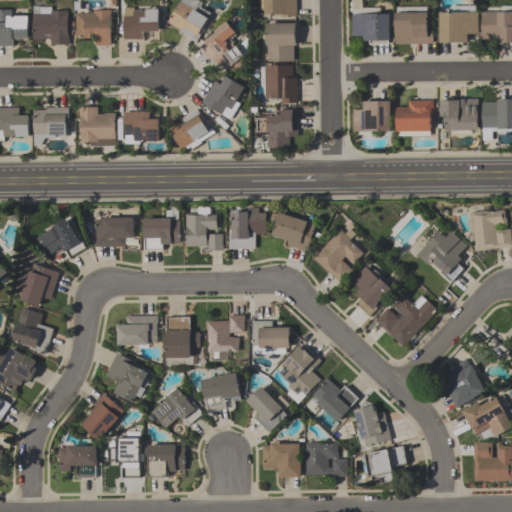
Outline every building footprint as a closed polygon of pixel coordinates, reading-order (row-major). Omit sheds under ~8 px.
[(211,14),(202,28),(204,29),(196,41),(181,32),(181,31),(167,22),(180,0),(197,0),(202,3),(200,7),(211,14)] [(265,14),(265,11),(260,11),(260,0),(296,0),(297,17),(275,17),(275,14),(265,14)] [(390,13),(390,40),(389,40),(389,44),(370,44),(370,40),(363,40),(363,35),(352,36),(351,14),(352,14),(352,0),(362,0),(362,8),(380,8),(380,13),(390,13)] [(439,12),(451,12),(451,6),(475,6),(475,12),(477,12),(478,34),(467,34),(467,42),(439,42),(439,12)] [(51,47),(51,39),(44,40),(33,40),(32,14),(40,14),(40,8),(51,8),(51,12),(67,11),(68,36),(69,36),(69,47),(65,47),(65,46),(55,46),(55,47),(51,47)] [(124,8),(134,8),(134,10),(146,10),(146,8),(159,8),(159,31),(143,31),(143,39),(124,40),(124,8)] [(13,47),(0,47),(0,11),(11,11),(11,18),(28,18),(28,40),(19,40),(19,41),(13,41),(13,47)] [(110,11),(111,46),(95,46),(95,40),(75,40),(75,34),(76,34),(76,14),(93,14),(93,11),(110,11)] [(433,44),(395,44),(395,12),(428,12),(428,27),(433,27),(433,44)] [(481,39),(481,12),(497,12),(511,12),(511,42),(496,42),(496,39),(481,39)] [(199,47),(206,42),(205,40),(216,32),(215,30),(227,20),(236,32),(235,34),(236,36),(231,40),(235,46),(236,45),(245,56),(245,71),(229,72),(229,68),(226,71),(216,59),(211,63),(199,47)] [(297,23),(297,45),(294,45),(294,61),(267,61),(267,23),(297,23)] [(297,103),(282,103),(282,98),(267,98),(266,65),(293,65),(293,77),(297,77),(297,103)] [(230,120),(203,104),(204,103),(202,102),(214,81),(221,85),(226,76),(245,87),(239,98),(238,97),(236,102),(240,104),(230,120)] [(511,132),(492,132),(492,140),(483,141),(482,103),(498,102),(498,99),(511,98),(511,132)] [(479,99),(479,130),(446,130),(446,116),(441,116),(441,99),(479,99)] [(391,100),(392,131),(353,131),(352,110),(363,110),(363,101),(391,100)] [(433,100),(433,116),(432,116),(432,131),(431,131),(431,136),(398,137),(398,131),(397,131),(397,107),(409,107),(409,101),(433,100)] [(34,110),(45,110),(45,108),(69,107),(70,124),(67,125),(67,134),(65,134),(66,137),(51,137),(51,138),(45,138),(41,145),(41,146),(35,146),(34,110)] [(98,107),(98,114),(104,114),(104,113),(116,113),(116,146),(90,147),(90,142),(81,142),(81,118),(79,118),(79,107),(98,107)] [(0,108),(19,108),(20,115),(29,115),(30,136),(4,137),(4,142),(0,142),(0,108)] [(214,133),(201,142),(202,144),(193,150),(191,148),(188,150),(185,147),(182,149),(169,129),(182,120),(181,119),(197,109),(199,111),(205,121),(206,120),(211,127),(208,128),(209,130),(211,129),(214,133)] [(298,137),(291,137),(291,147),(268,148),(268,135),(254,135),(254,114),(275,114),(275,110),(282,110),(282,109),(294,109),(294,110),(298,110),(298,137)] [(150,112),(150,119),(160,119),(160,141),(135,141),(135,143),(125,144),(125,135),(124,135),(124,112),(150,112)] [(180,244),(163,244),(163,250),(144,251),(144,218),(165,218),(165,211),(171,210),(171,208),(178,208),(178,221),(180,221),(180,244)] [(510,229),(511,241),(511,247),(474,252),(474,245),(475,245),(471,212),(485,211),(485,212),(504,210),(505,219),(506,218),(507,224),(495,226),(496,231),(510,229)] [(266,213),(266,234),(255,235),(255,249),(229,249),(229,243),(229,232),(233,232),(232,211),(249,211),(249,213),(266,213)] [(307,252),(287,246),(288,240),(272,235),(279,212),(308,221),(308,223),(316,225),(307,252)] [(217,215),(217,230),(207,230),(207,246),(186,247),(186,214),(198,214),(198,215),(217,215)] [(126,247),(94,247),(94,240),(96,240),(96,219),(104,219),(104,218),(134,217),(134,232),(135,232),(135,238),(134,238),(134,239),(126,239),(126,238),(126,247)] [(36,238),(53,228),(52,227),(66,219),(77,236),(79,235),(87,248),(70,258),(66,251),(65,251),(63,247),(47,257),(36,238)] [(363,253),(358,260),(354,265),(345,257),(342,260),(352,270),(340,283),(313,258),(317,253),(318,254),(340,230),(345,234),(349,229),(355,234),(349,240),(363,253)] [(467,246),(458,255),(462,259),(458,264),(464,269),(451,283),(440,273),(442,270),(432,261),(428,265),(417,255),(438,232),(445,238),(451,231),(460,239),(467,246)] [(208,234),(208,251),(224,250),(223,245),(222,234),(208,234)] [(0,279),(0,263),(8,273),(0,279)] [(50,300),(43,297),(40,306),(20,300),(30,271),(31,271),(33,264),(59,272),(50,300)] [(391,287),(387,292),(388,293),(378,304),(380,305),(370,316),(356,304),(362,298),(357,293),(360,289),(351,280),(360,270),(362,271),(366,266),(379,278),(380,277),(391,287)] [(375,321),(379,316),(380,317),(388,308),(396,316),(399,312),(394,307),(404,297),(412,305),(421,296),(426,301),(426,300),(438,311),(403,347),(375,321)] [(46,355),(29,350),(30,346),(11,340),(16,323),(17,324),(22,307),(43,314),(40,325),(54,329),(46,355)] [(206,321),(229,321),(229,315),(245,315),(245,321),(244,321),(244,333),(229,333),(229,338),(238,338),(238,351),(221,351),(221,352),(208,352),(207,328),(206,328),(206,321)] [(117,324),(126,324),(126,316),(158,316),(158,323),(157,323),(157,344),(149,344),(119,345),(118,331),(117,331),(117,324)] [(167,358),(166,317),(190,317),(190,330),(191,330),(191,333),(200,333),(200,348),(195,348),(195,356),(192,356),(192,358),(167,358)] [(254,358),(254,346),(253,346),(253,321),(272,321),(272,327),(291,327),(291,348),(279,348),(279,357),(254,358)] [(298,404),(288,394),(292,389),(289,386),(291,383),(280,373),(284,368),(282,366),(303,343),(321,361),(311,372),(321,380),(306,396),(306,395),(298,404)] [(0,383),(0,352),(6,356),(11,347),(37,361),(36,362),(39,363),(36,368),(37,368),(36,370),(37,370),(32,379),(31,379),(30,381),(26,378),(22,385),(19,384),(15,391),(0,383)] [(113,393),(118,382),(106,376),(117,353),(134,361),(132,364),(149,373),(142,388),(140,387),(132,403),(113,393)] [(486,391),(475,397),(476,398),(458,408),(447,389),(453,385),(445,371),(466,359),(470,366),(473,365),(477,372),(476,373),(486,391)] [(202,380),(237,372),(241,396),(240,397),(240,400),(233,401),(232,398),(231,398),(231,397),(224,398),(226,408),(208,412),(202,380)] [(338,422),(317,403),(319,401),(312,396),(328,379),(334,385),(335,384),(341,390),(345,385),(359,398),(351,407),(351,408),(338,422)] [(261,386),(283,408),(281,410),(286,415),(268,433),(254,418),(259,413),(247,401),(261,386)] [(152,412),(167,399),(166,398),(178,388),(193,405),(195,407),(196,406),(203,414),(189,426),(184,420),(183,420),(180,416),(165,428),(152,412)] [(82,425),(92,412),(89,409),(103,393),(123,411),(119,416),(120,417),(100,440),(82,425)] [(511,427),(493,438),(488,428),(476,435),(462,411),(479,401),(481,405),(497,396),(505,411),(504,412),(511,427)] [(0,398),(11,405),(0,421),(0,398)] [(391,440),(365,447),(364,441),(359,443),(356,430),(360,429),(354,410),(374,405),(376,411),(378,411),(378,414),(384,412),(391,440)] [(141,478),(123,478),(122,463),(117,463),(117,459),(108,460),(108,448),(113,448),(113,440),(116,440),(116,437),(141,437),(141,463),(141,478)] [(306,475),(306,443),(320,442),(320,444),(337,444),(337,452),(338,452),(338,458),(328,458),(328,468),(332,468),(332,459),(347,459),(348,477),(333,477),(333,475),(306,475)] [(511,481),(474,481),(473,442),(480,442),(480,443),(492,443),(492,458),(497,458),(496,446),(503,446),(503,447),(511,446),(511,466),(511,481)] [(301,444),(301,460),(302,460),(302,477),(280,477),(280,468),(274,468),(274,469),(262,469),(262,446),(271,445),(271,443),(281,443),(281,444),(301,444)] [(185,470),(177,470),(177,471),(168,471),(168,477),(149,478),(149,445),(176,444),(176,447),(185,447),(185,470)] [(96,478),(77,478),(77,466),(70,466),(70,472),(59,472),(59,448),(67,448),(67,445),(76,445),(76,446),(96,446),(96,459),(97,459),(98,465),(96,465),(96,478)] [(370,477),(365,453),(390,448),(390,449),(404,446),(408,464),(394,467),(395,472),(392,473),(394,482),(381,484),(380,479),(372,481),(371,477),(370,477)]
